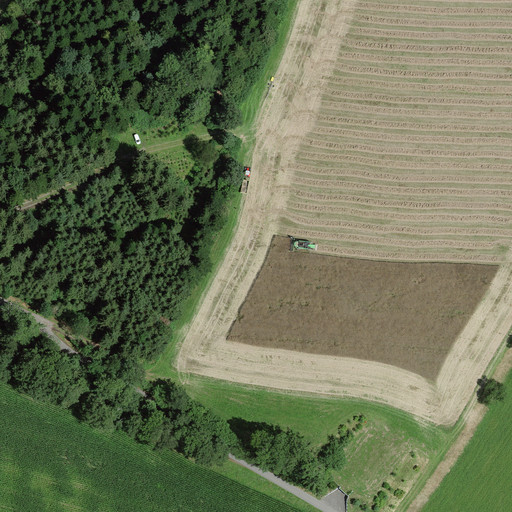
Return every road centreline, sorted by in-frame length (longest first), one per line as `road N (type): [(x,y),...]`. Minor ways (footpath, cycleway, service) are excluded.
road 1 (unclassified): [(333,511),(0,302)]
road 2 (track): [(245,131),(130,155),(0,213)]
